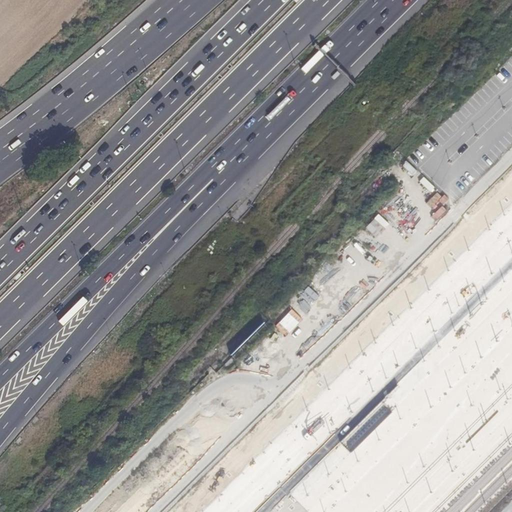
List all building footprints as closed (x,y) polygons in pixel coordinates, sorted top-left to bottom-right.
[(502,58),(489,65),(493,71),(505,64),(502,58)] [(438,193),(423,202),(434,220),(450,211),(438,193)] [(384,213),(376,217),(383,232),(391,228),(384,213)] [(356,235),(362,241),(367,236),(375,244),(381,238),(367,224),(356,235)] [(305,303),(309,300),(302,289),(297,292),(305,303)] [(290,300),(286,304),(295,312),(299,308),(290,300)] [(286,321),(292,317),(283,306),(277,311),(286,321)] [(230,415),(242,406),(229,389),(217,397),(230,415)] [(402,433),(394,445),(405,453),(413,440),(402,433)]
